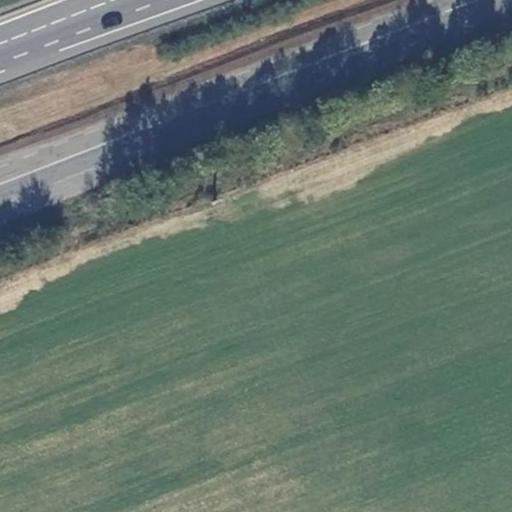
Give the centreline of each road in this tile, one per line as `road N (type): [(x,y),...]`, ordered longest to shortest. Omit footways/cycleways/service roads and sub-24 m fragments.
road 1 (secondary): [(0,183),(473,0)]
road 2 (trunk): [(0,43),(113,0)]
